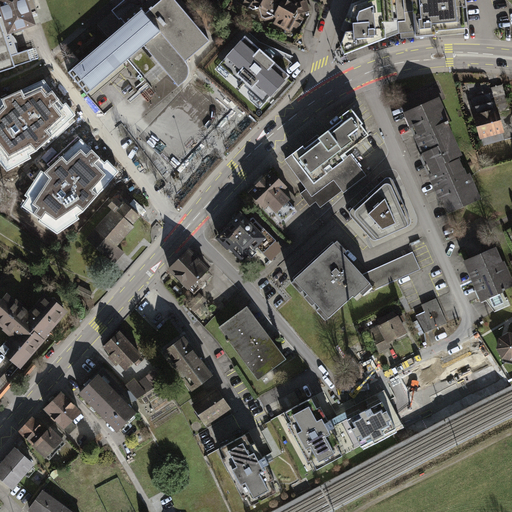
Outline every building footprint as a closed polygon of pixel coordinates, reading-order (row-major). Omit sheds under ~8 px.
[(0,0),(0,6),(9,33),(34,25),(31,16),(38,14),(33,0),(0,0)] [(68,76),(88,99),(145,52),(178,92),(190,80),(189,66),(210,48),(169,0),(161,0),(132,0),(116,14),(127,27),(68,76)] [(272,0),(237,0),(236,4),(264,17),(272,0)] [(305,6),(293,0),(272,0),(264,17),(293,31),(305,6)] [(399,41),(396,0),(359,0),(354,2),(349,20),(351,38),(341,51),(346,62),(399,41)] [(410,0),(413,41),(467,37),(464,0),(410,0)] [(0,72),(15,67),(32,61),(28,50),(11,55),(0,21),(0,72)] [(249,41),(224,66),(266,107),(291,82),(283,74),(295,60),(261,45),(256,48),(249,41)] [(406,110),(428,161),(461,147),(439,96),(406,110)] [(0,153),(23,136),(32,148),(56,131),(41,110),(36,114),(23,97),(0,114),(0,153)] [(499,107),(474,115),(481,138),(506,130),(499,107)] [(350,112),(286,160),(307,188),(301,193),(310,205),(315,201),(320,206),(366,172),(351,152),(370,138),(350,112)] [(428,161),(450,213),(483,198),(461,147),(428,161)] [(83,185),(72,156),(22,174),(33,204),(83,185)] [(297,196),(270,169),(247,193),(273,219),(297,196)] [(391,176),(390,176),(388,176),(386,177),(351,209),(350,210),(349,212),(350,215),(371,239),(374,240),(378,239),(409,226),(410,225),(411,223),(411,220),(410,217),(393,178),(391,176)] [(118,252),(142,224),(117,202),(109,212),(112,214),(88,242),(114,265),(122,255),(118,252)] [(239,212),(214,238),(244,267),(260,250),(263,254),(277,240),(252,216),(248,220),(239,212)] [(293,279),(328,317),(363,286),(368,281),(362,275),(332,243),(293,279)] [(169,269),(189,290),(209,270),(189,249),(169,269)] [(481,306),(511,292),(511,283),(498,252),(464,266),(481,306)] [(419,270),(411,253),(362,275),(368,281),(363,286),(366,294),(419,270)] [(206,300),(199,292),(187,305),(194,312),(206,300)] [(426,333),(447,323),(436,298),(422,304),(425,311),(417,314),(426,333)] [(0,309),(0,330),(12,340),(0,354),(0,355),(22,374),(69,317),(46,299),(31,317),(9,299),(0,309)] [(247,306),(219,327),(239,353),(267,332),(247,306)] [(389,341),(410,331),(402,313),(380,323),(389,341)] [(439,331),(441,336),(450,331),(448,327),(439,331)] [(267,332),(239,353),(259,379),(287,358),(267,332)] [(511,360),(511,333),(509,333),(499,339),(497,349),(504,360),(511,360)] [(121,337),(104,352),(126,377),(143,362),(121,337)] [(211,374),(184,337),(162,352),(190,390),(211,374)] [(454,375),(474,366),(466,349),(446,358),(454,375)] [(486,370),(496,365),(490,352),(480,357),(486,370)] [(427,368),(434,383),(444,378),(437,363),(427,368)] [(400,383),(409,400),(430,390),(421,372),(400,383)] [(80,398),(101,419),(120,400),(126,394),(105,373),(80,398)] [(231,410),(216,387),(192,404),(207,426),(231,410)] [(62,396),(44,414),(65,437),(84,419),(62,396)] [(314,396),(282,413),(313,470),(345,453),(314,396)] [(382,397),(345,416),(363,450),(400,430),(382,397)] [(120,400),(101,419),(119,437),(138,418),(120,400)] [(36,420),(21,436),(34,448),(49,431),(36,420)] [(65,445),(49,431),(34,448),(50,462),(65,445)] [(270,481),(274,479),(254,442),(250,444),(244,434),(220,447),(225,456),(221,458),(242,498),(246,495),(251,505),(276,492),(270,481)] [(17,446),(0,464),(0,475),(15,488),(37,463),(17,446)] [(55,511),(62,503),(42,489),(28,508),(33,511),(55,511)] [(74,511),(62,503),(55,511),(74,511)]
